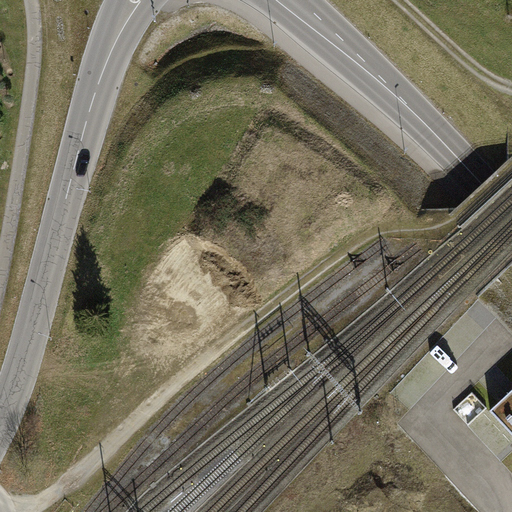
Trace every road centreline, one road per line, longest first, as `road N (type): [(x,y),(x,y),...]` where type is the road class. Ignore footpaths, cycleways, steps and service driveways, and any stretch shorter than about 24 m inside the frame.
road 1 (residential): [(0,423),(101,76),(133,0)]
road 2 (track): [(373,236),(192,373),(31,511)]
road 3 (tertiary): [(291,0),(414,111),(511,217)]
road 4 (track): [(403,0),(474,72),(511,89)]
